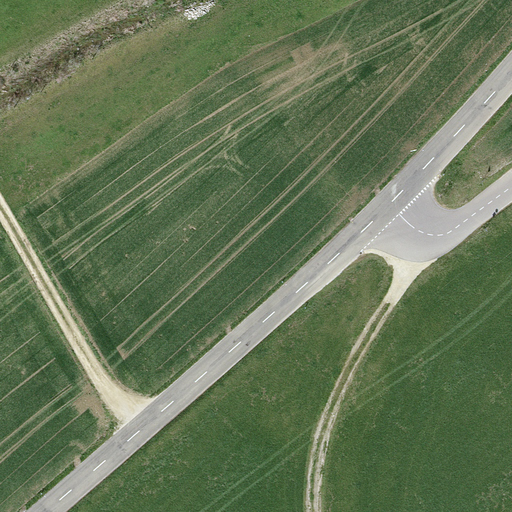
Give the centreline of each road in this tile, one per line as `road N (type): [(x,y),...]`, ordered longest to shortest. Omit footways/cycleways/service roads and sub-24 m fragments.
road 1 (tertiary): [(391,203),(48,511)]
road 2 (track): [(430,235),(314,444),(314,511)]
road 3 (track): [(0,208),(88,361),(141,432)]
road 4 (tertiary): [(511,67),(391,203)]
road 5 (unclassified): [(511,187),(456,230),(430,235),(391,203)]
